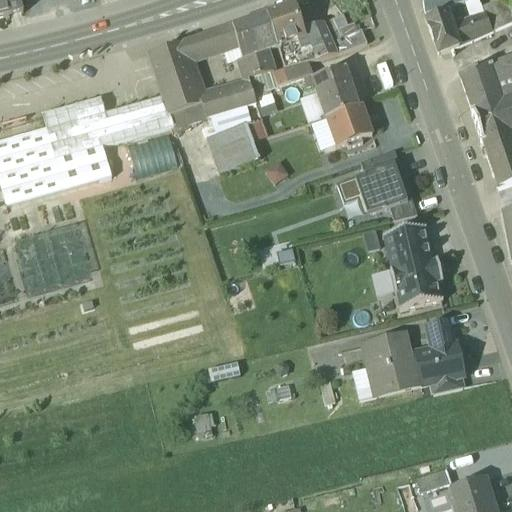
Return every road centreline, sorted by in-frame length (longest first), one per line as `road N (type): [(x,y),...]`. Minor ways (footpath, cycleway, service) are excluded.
road 1 (residential): [(511,332),(394,0)]
road 2 (primary): [(0,61),(212,0)]
